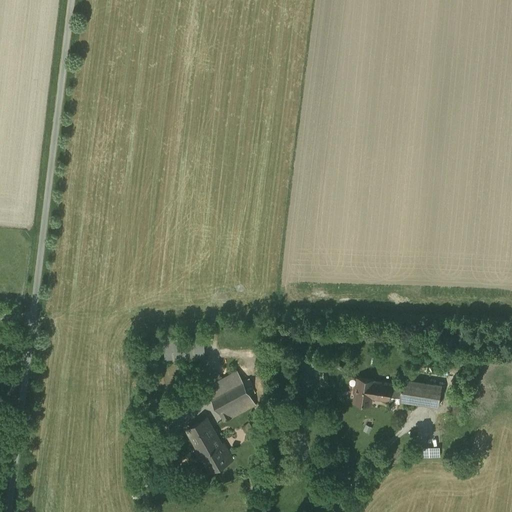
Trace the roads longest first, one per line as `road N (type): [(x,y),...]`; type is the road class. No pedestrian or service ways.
road 1 (unclassified): [(70,0),(9,511)]
road 2 (track): [(325,511),(412,415)]
